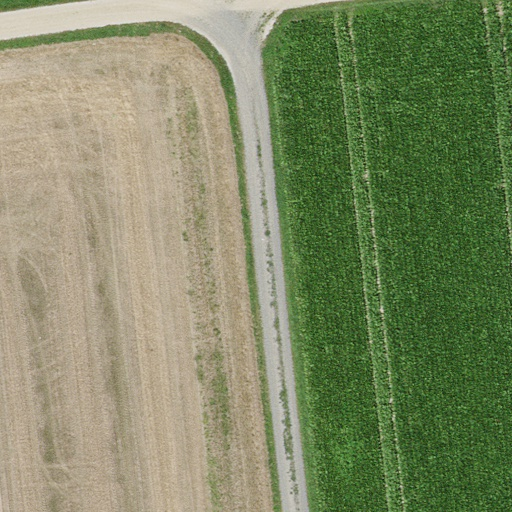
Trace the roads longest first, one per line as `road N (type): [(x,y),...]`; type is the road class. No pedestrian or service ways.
road 1 (track): [(248,0),(300,511)]
road 2 (track): [(0,22),(177,0)]
